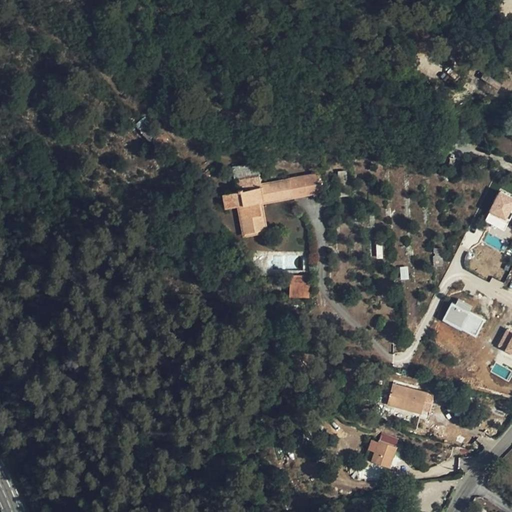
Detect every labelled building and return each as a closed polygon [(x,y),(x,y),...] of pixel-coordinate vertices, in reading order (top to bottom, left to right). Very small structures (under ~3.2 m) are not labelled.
[(166,142),(166,141),(167,141),(166,139),(166,138),(165,136),(163,134),(161,134),(158,134),(156,135),(154,136),(153,138),(153,140),(153,143),(155,145),(156,146),(158,147),(160,147),(162,147),(164,146),(164,145),(165,144),(166,142)] [(233,167),(236,180),(259,176),(257,163),(233,167)] [(321,189),(318,175),(304,178),(306,192),(321,189)] [(261,183),(259,176),(236,180),(237,191),(222,194),(225,208),(237,205),(240,205),(245,233),(265,230),(259,201),(262,201),(292,195),(289,181),(261,186),(261,183)] [(289,181),(289,178),(261,183),(261,186),(289,181)] [(304,178),(289,181),(292,195),(306,192),(304,178)] [(511,213),(511,196),(496,192),(486,224),(506,230),(511,213)] [(292,195),(262,201),(262,203),(292,198),(292,195)] [(240,205),(237,205),(243,237),(268,232),(262,203),(262,201),(259,201),(265,230),(245,233),(240,205)] [(308,285),(290,284),(290,295),(308,296),(308,285)] [(469,312),(472,306),(454,297),(443,322),(476,337),(485,319),(469,312)] [(511,354),(511,334),(503,332),(498,350),(511,354)] [(427,392),(392,383),(387,404),(421,413),(427,392)] [(324,393),(309,399),(314,414),(330,409),(324,393)] [(371,444),(369,448),(366,458),(372,460),(389,467),(397,446),(395,446),(397,440),(382,435),(380,440),(379,440),(378,442),(372,440),(371,444)]
